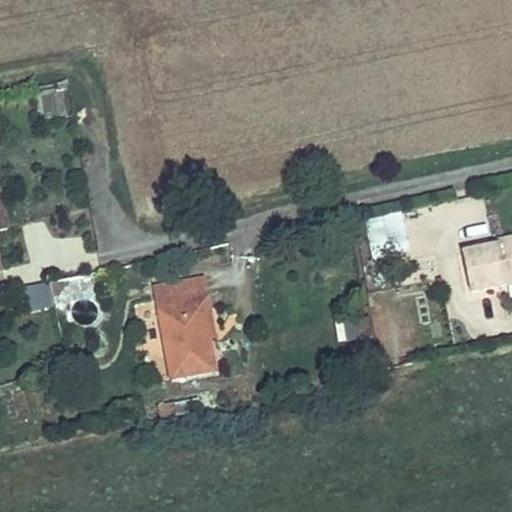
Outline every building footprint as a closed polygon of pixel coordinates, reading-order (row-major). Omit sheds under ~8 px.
[(2,192),(0,192),(0,233),(11,231),(2,192)] [(485,198),(420,210),(426,245),(455,240),(457,252),(494,245),(485,198)] [(373,217),(372,243),(402,245),(404,219),(373,217)] [(91,270),(90,227),(32,228),(33,271),(91,270)] [(507,279),(511,277),(511,240),(499,243),(500,246),(464,254),(472,294),(509,287),(507,279)] [(31,310),(53,309),(52,286),(30,287),(31,310)] [(207,315),(212,314),(209,294),(160,302),(173,382),(217,374),(211,342),(207,315)] [(216,341),(212,314),(207,315),(211,342),(216,341)]
